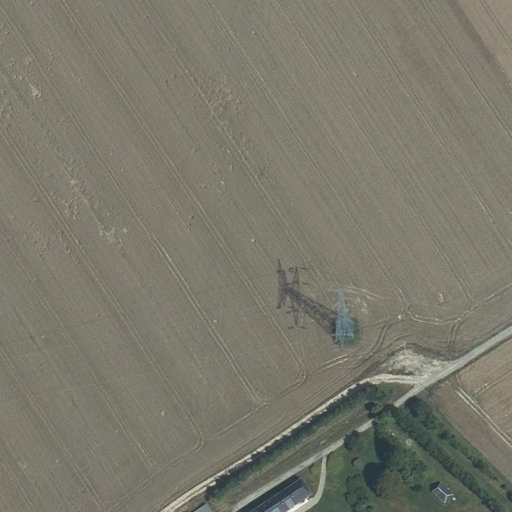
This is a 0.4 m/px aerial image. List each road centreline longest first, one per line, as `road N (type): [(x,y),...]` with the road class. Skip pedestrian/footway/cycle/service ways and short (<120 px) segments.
road 1 (track): [(179,511),(366,380),(435,378)]
road 2 (track): [(511,331),(396,402)]
